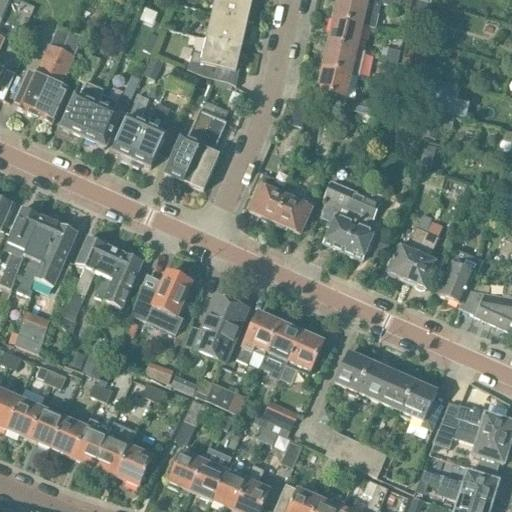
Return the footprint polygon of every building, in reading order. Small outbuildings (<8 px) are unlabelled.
[(216,0),(212,18),(248,26),(254,27),(257,12),(251,11),(253,0),(216,0)] [(354,0),(338,0),(334,21),(363,28),(374,31),(380,6),(354,0)] [(400,11),(402,0),(381,0),(380,6),(400,11)] [(428,6),(417,3),(414,15),(425,18),(428,6)] [(242,51),(248,26),(212,18),(206,43),(242,51)] [(357,52),(363,28),(334,21),(328,45),(357,52)] [(59,28),(50,49),(37,78),(30,75),(14,111),(33,120),(71,34),(59,28)] [(71,34),(33,120),(52,128),(68,92),(61,89),(75,60),(84,39),(71,34)] [(151,56),(158,39),(150,35),(143,52),(151,56)] [(203,57),(194,55),(191,65),(187,73),(194,76),(201,79),(229,86),(232,74),(236,74),(239,64),(242,51),(206,43),(203,57)] [(357,52),(328,45),(322,70),(356,79),(360,79),(365,54),(357,52)] [(413,69),(426,72),(431,50),(418,47),(413,69)] [(379,57),(399,61),(401,55),(381,50),(379,57)] [(90,57),(78,85),(85,88),(88,89),(89,88),(100,62),(90,57)] [(377,66),(397,70),(399,61),(379,57),(377,66)] [(155,84),(163,65),(151,59),(143,79),(155,84)] [(356,79),(322,70),(317,94),(346,101),(348,89),(353,90),(356,79)] [(14,76),(6,73),(0,87),(0,88),(8,91),(14,76)] [(177,99),(190,104),(201,79),(194,76),(187,73),(177,99)] [(401,75),(398,89),(419,94),(422,80),(401,75)] [(126,111),(139,83),(130,79),(118,107),(126,111)] [(452,118),(464,121),(468,106),(456,103),(459,90),(432,83),(425,111),(452,118)] [(70,136),(71,135),(84,140),(97,109),(101,99),(103,94),(89,88),(88,89),(85,88),(79,101),(75,100),(61,132),(70,136)] [(130,169),(148,130),(139,126),(149,103),(138,98),(112,154),(121,158),(121,164),(130,169)] [(84,140),(96,146),(96,147),(104,151),(118,119),(113,116),(116,109),(114,105),(101,99),(97,109),(84,140)] [(373,107),(346,101),(343,111),(351,113),(371,117),(373,107)] [(296,102),(290,128),(302,131),(308,105),(296,102)] [(207,103),(201,116),(188,145),(181,141),(164,178),(183,186),(218,108),(207,103)] [(142,168),(151,172),(166,138),(160,135),(170,113),(158,107),(148,130),(130,169),(138,172),(142,168)] [(218,108),(183,186),(203,195),(220,159),(213,156),(225,126),(224,126),(229,113),(218,108)] [(404,111),(401,125),(413,127),(416,113),(404,111)] [(334,128),(337,115),(325,112),(321,126),(334,128)] [(449,134),(452,122),(425,116),(420,140),(433,143),(436,131),(449,134)] [(326,161),(334,128),(321,126),(314,158),(326,161)] [(416,159),(433,163),(436,150),(419,146),(416,159)] [(335,179),(338,166),(330,165),(327,178),(335,179)] [(267,175),(249,215),(262,221),(261,223),(271,227),(271,225),(274,226),(286,200),(287,192),(289,185),(267,175)] [(366,200),(354,195),(329,184),(322,201),(326,203),(320,216),(334,222),(323,247),(342,255),(366,200)] [(274,226),(278,228),(277,230),(286,234),(287,232),(300,238),(312,211),(302,207),(305,200),(287,192),(286,200),(274,226)] [(381,207),(366,200),(342,255),(362,264),(375,236),(366,232),(370,223),(373,224),(381,207)] [(0,234),(12,208),(0,202),(0,234)] [(40,220),(22,212),(5,253),(13,256),(10,263),(11,264),(1,285),(12,290),(20,267),(24,259),(23,259),(40,220)] [(23,259),(24,259),(32,263),(28,273),(17,296),(30,302),(33,295),(30,294),(34,284),(33,283),(37,275),(38,273),(58,228),(40,220),(23,259)] [(407,285),(413,273),(428,236),(433,225),(423,220),(418,232),(417,231),(408,252),(399,248),(387,276),(388,277),(389,280),(395,283),(399,282),(407,285)] [(428,236),(413,273),(407,285),(416,289),(417,292),(422,295),(424,293),(426,294),(436,273),(439,266),(430,262),(444,230),(433,225),(428,236)] [(77,237),(58,228),(38,273),(37,275),(33,283),(34,284),(52,291),(77,237)] [(85,273),(76,292),(61,328),(74,333),(76,325),(74,324),(86,297),(95,277),(96,273),(106,249),(88,241),(76,269),(85,273)] [(372,261),(381,266),(389,249),(379,245),(372,261)] [(96,273),(95,277),(103,281),(94,301),(104,305),(125,258),(106,249),(96,273)] [(460,309),(466,296),(474,277),(466,273),(462,271),(468,259),(458,255),(450,273),(439,299),(460,309)] [(125,258),(104,305),(121,313),(140,273),(143,266),(125,258)] [(158,297),(150,293),(143,290),(140,298),(132,319),(146,325),(152,311),(176,322),(192,287),(168,276),(158,297)] [(511,291),(505,290),(503,302),(511,304),(511,291)] [(511,304),(503,302),(466,296),(460,309),(458,313),(511,337),(511,304)] [(210,360),(232,305),(215,298),(192,354),(210,360)] [(247,311),(232,305),(210,360),(226,367),(249,312),(247,311)] [(258,316),(243,350),(236,364),(246,369),(253,355),(255,352),(265,356),(266,357),(280,326),(258,316)] [(15,349),(39,359),(47,330),(24,320),(15,349)] [(135,336),(139,327),(131,324),(127,333),(135,336)] [(266,357),(265,356),(264,359),(275,364),(276,361),(287,366),(288,367),(302,336),(280,326),(266,357)] [(324,345),(302,336),(288,367),(287,366),(279,383),(290,388),(298,371),(310,376),(324,345)] [(81,373),(86,359),(73,354),(67,368),(81,373)] [(13,358),(4,355),(0,363),(0,366),(8,370),(13,358)] [(370,368),(348,357),(334,387),(345,392),(343,396),(354,401),(370,368)] [(17,373),(20,366),(22,362),(13,358),(8,370),(17,373)] [(102,379),(107,366),(89,359),(83,372),(102,379)] [(393,379),(370,368),(354,401),(366,407),(367,404),(377,408),(378,409),(393,379)] [(57,377),(48,373),(43,384),(52,388),(57,377)] [(171,376),(166,374),(160,377),(157,384),(167,388),(171,376)] [(62,392),(64,385),(66,381),(57,377),(52,388),(62,392)] [(393,379),(378,409),(388,414),(386,418),(397,423),(413,388),(393,379)] [(191,386),(186,395),(194,399),(198,389),(191,386)] [(98,403),(104,391),(94,387),(89,399),(98,403)] [(151,404),(156,391),(147,387),(142,400),(151,404)] [(224,413),(232,397),(212,388),(210,394),(206,404),(205,405),(224,413)] [(410,424),(421,429),(436,399),(413,388),(397,423),(409,428),(410,424)] [(199,389),(194,399),(206,404),(210,394),(199,389)] [(112,395),(104,391),(98,403),(107,407),(112,395)] [(165,395),(156,391),(151,404),(160,408),(165,395)] [(0,430),(7,434),(20,403),(0,393),(0,430)] [(42,412),(20,403),(7,434),(29,443),(42,412)] [(190,403),(174,441),(185,446),(198,416),(205,419),(208,411),(190,403)] [(45,405),(42,412),(29,443),(50,453),(64,422),(67,415),(45,405)] [(265,431),(288,441),(298,419),(269,406),(262,423),(268,425),(265,431)] [(511,427),(486,419),(486,418),(487,415),(473,410),(472,414),(458,409),(458,410),(449,407),(441,428),(509,449),(511,439),(511,427)] [(319,422),(330,428),(333,422),(330,414),(324,411),(319,422)] [(228,433),(232,422),(224,418),(219,429),(228,433)] [(86,431),(64,422),(50,453),(73,462),(86,431)] [(94,472),(112,432),(89,423),(86,431),(73,462),(94,472)] [(503,469),(509,449),(441,428),(437,438),(475,449),(472,460),(503,469)] [(255,441),(264,445),(269,433),(260,429),(255,441)] [(94,472),(116,482),(130,451),(134,442),(112,432),(94,472)] [(280,438),(269,433),(264,445),(275,450),(280,438)] [(361,449),(335,437),(330,448),(355,460),(361,449)] [(303,449),(292,443),(286,458),(282,469),(292,473),(303,449)] [(432,459),(455,466),(459,453),(436,446),(432,459)] [(355,460),(330,448),(325,459),(327,460),(336,464),(345,468),(350,471),(355,460)] [(355,460),(381,472),(386,461),(361,449),(355,460)] [(153,460),(130,451),(116,482),(139,492),(153,460)] [(190,496),(203,465),(181,455),(167,486),(190,496)] [(336,464),(327,460),(322,472),(330,476),(336,464)] [(376,482),(381,472),(355,460),(350,471),(358,474),(365,477),(376,482)] [(336,464),(330,476),(340,480),(345,468),(336,464)] [(212,506),(226,474),(203,465),(190,496),(212,506)] [(247,484),(235,511),(262,511),(270,494),(257,488),(262,476),(253,472),(247,484)] [(463,486),(424,473),(420,483),(431,487),(440,489),(491,505),(498,486),(466,476),(463,486)] [(226,474),(212,506),(227,511),(235,511),(247,484),(226,474)] [(365,477),(358,474),(355,480),(363,483),(365,477)] [(425,499),(429,486),(420,483),(415,496),(425,499)] [(373,501),(378,489),(369,485),(363,497),(373,501)] [(315,511),(320,502),(286,488),(275,511),(315,511)] [(387,493),(378,489),(373,501),(382,505),(387,493)] [(455,511),(489,511),(491,505),(440,489),(437,500),(457,506),(455,511)] [(379,511),(382,505),(373,501),(368,511),(379,511)] [(331,507),(320,502),(315,511),(341,511),(342,511),(344,507),(333,502),(331,507)] [(417,511),(420,504),(413,502),(409,511),(417,511)]
